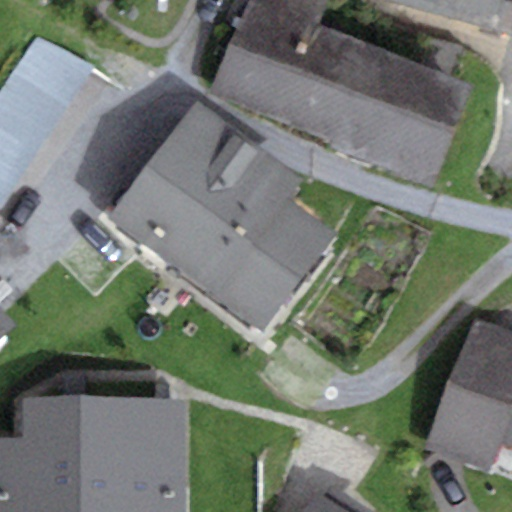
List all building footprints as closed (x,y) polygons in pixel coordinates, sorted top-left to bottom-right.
[(327,0),(250,0),(210,92),(275,120),(317,24),(327,0)] [(511,0),(395,0),(405,3),(500,33),(509,3),(511,4),(511,0)] [(317,24),(275,120),(428,187),(470,90),(317,24)] [(0,85),(0,209),(95,65),(38,28),(0,85)] [(336,235),(290,199),(303,182),(198,101),(107,218),(258,335),(336,235)] [(0,311),(0,340),(15,327),(0,311)] [(511,332),(475,320),(428,451),(489,473),(499,447),(511,451),(511,332)] [(0,511),(185,511),(185,398),(15,399),(15,437),(0,436),(0,511)] [(344,511),(316,492),(301,511),(344,511)]
